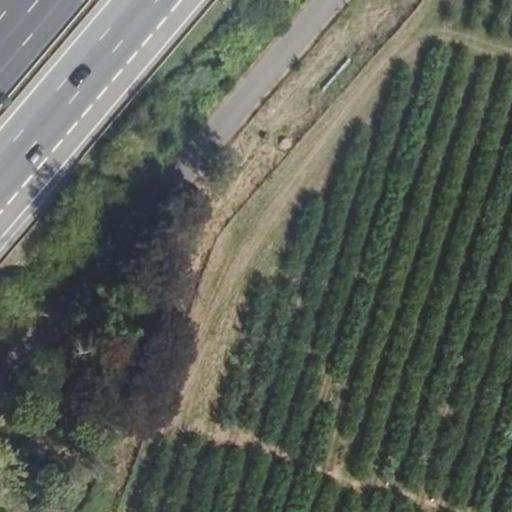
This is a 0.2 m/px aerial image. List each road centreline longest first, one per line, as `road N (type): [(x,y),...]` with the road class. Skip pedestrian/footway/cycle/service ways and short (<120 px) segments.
road 1 (track): [(156,421),(225,240),(417,25),(511,55)]
road 2 (track): [(126,511),(156,421),(461,511)]
road 3 (motorway): [(0,185),(157,0)]
